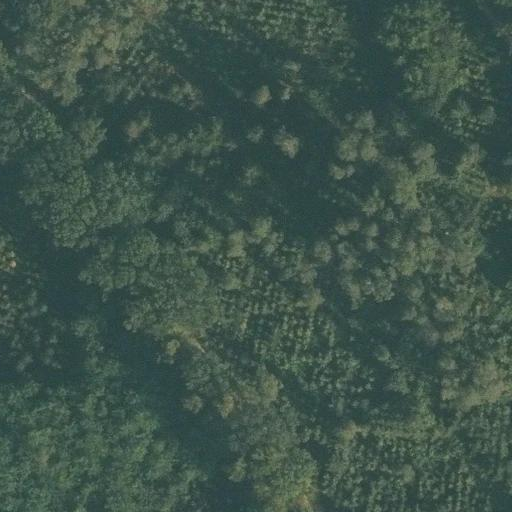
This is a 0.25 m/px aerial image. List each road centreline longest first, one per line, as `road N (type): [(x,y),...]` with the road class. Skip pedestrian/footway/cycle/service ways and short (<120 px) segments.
road 1 (track): [(511,59),(468,0),(65,0),(0,66)]
road 2 (unknown): [(132,0),(92,17),(4,77)]
